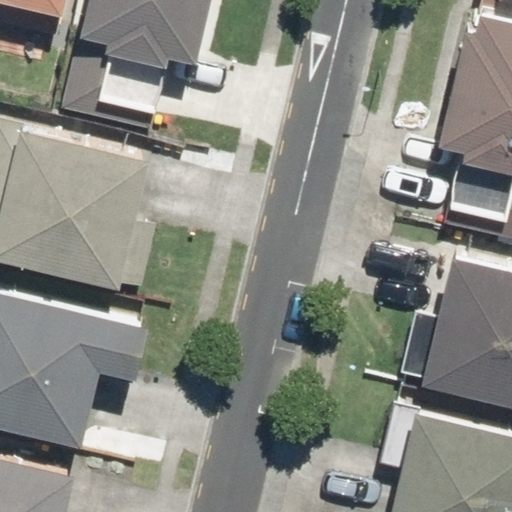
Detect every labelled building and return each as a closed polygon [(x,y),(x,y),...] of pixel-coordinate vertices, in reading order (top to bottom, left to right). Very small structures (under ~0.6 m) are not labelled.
[(0,0),(0,21),(53,34),(60,0),(0,0)] [(196,0),(70,0),(63,32),(68,34),(52,106),(146,128),(162,56),(183,61),(196,0)] [(511,239),(511,0),(488,0),(486,13),(452,5),(422,140),(449,146),(432,221),(511,239)] [(0,119),(0,261),(130,291),(148,215),(132,211),(145,152),(0,119)] [(404,307),(388,376),(511,404),(511,261),(436,244),(420,311),(404,307)] [(0,289),(0,426),(65,442),(82,369),(124,378),(137,321),(0,289)] [(511,511),(511,423),(385,395),(370,460),(386,463),(374,511),(511,511)] [(0,452),(0,511),(50,511),(61,466),(0,452)]
